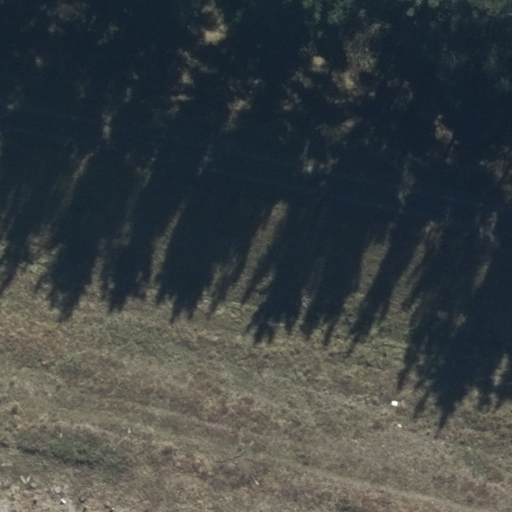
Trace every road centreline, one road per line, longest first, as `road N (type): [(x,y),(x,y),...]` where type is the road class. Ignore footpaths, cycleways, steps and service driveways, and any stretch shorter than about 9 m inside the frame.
road 1 (track): [(0,395),(511,508)]
road 2 (track): [(0,122),(511,223)]
